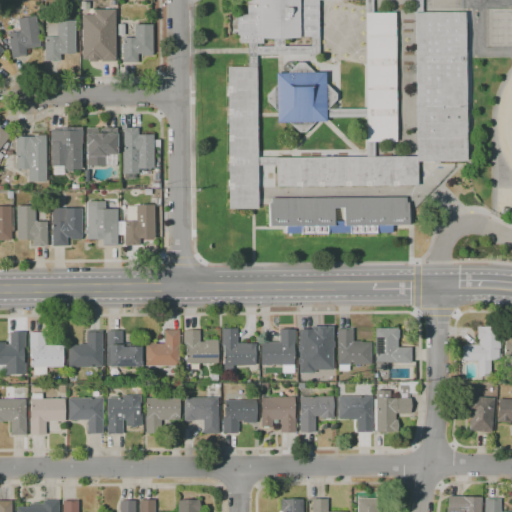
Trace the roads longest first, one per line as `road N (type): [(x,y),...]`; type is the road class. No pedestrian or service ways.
road 1 (residential): [(511,469),(0,468)]
road 2 (tertiary): [(372,286),(0,289)]
road 3 (residential): [(178,0),(180,287)]
road 4 (residential): [(440,285),(434,444),(420,511)]
road 5 (residential): [(179,97),(33,98)]
